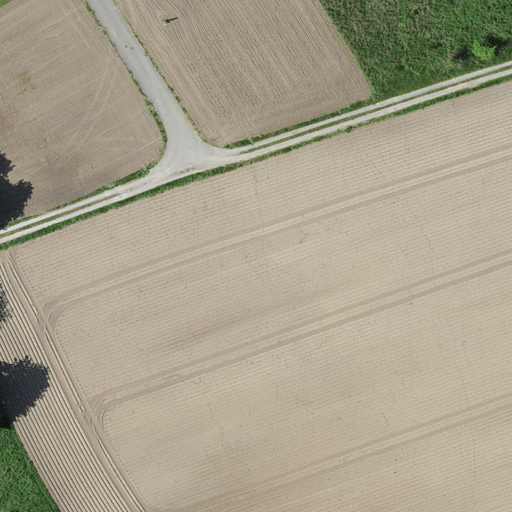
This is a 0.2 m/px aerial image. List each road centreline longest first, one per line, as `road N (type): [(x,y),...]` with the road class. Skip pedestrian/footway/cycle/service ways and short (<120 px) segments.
road 1 (track): [(0,236),(511,66)]
road 2 (residential): [(198,164),(96,0)]
